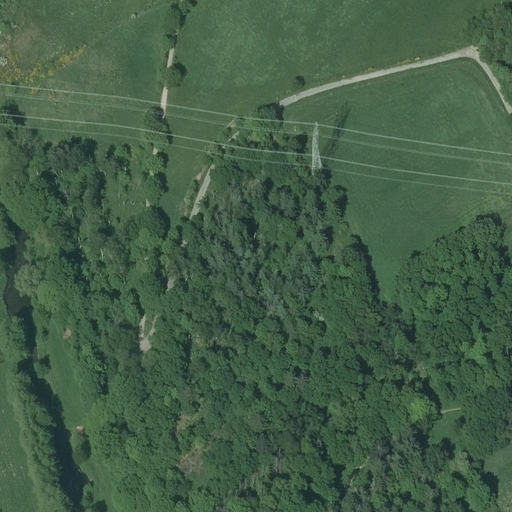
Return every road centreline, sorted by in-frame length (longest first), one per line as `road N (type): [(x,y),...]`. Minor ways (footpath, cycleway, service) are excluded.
road 1 (track): [(472,58),(335,86),(283,102),(248,126),(209,181),(142,369)]
road 2 (track): [(142,369),(150,203),(187,0)]
road 3 (track): [(142,369),(156,480),(171,511)]
